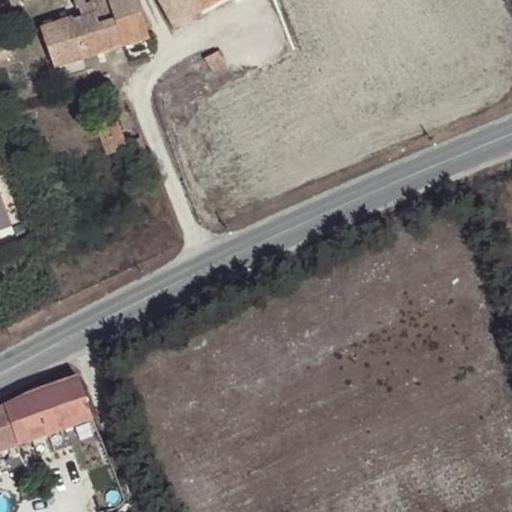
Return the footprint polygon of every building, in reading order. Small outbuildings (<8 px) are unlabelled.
[(84,56),(122,45),(106,0),(97,0),(92,2),(91,0),(73,0),(76,8),(78,8),(81,18),(72,21),(84,56)] [(106,0),(122,45),(148,37),(134,0),(106,0)] [(201,12),(194,0),(155,0),(156,1),(171,29),(201,12)] [(194,0),(201,12),(221,0),(194,0)] [(54,66),(84,56),(72,21),(71,17),(40,28),(54,66)] [(6,41),(0,43),(0,59),(10,56),(6,41)] [(215,52),(203,58),(210,73),(224,65),(215,52)] [(127,148),(126,144),(116,120),(97,128),(108,154),(126,148),(127,148)] [(141,138),(126,144),(127,148),(126,148),(129,157),(112,163),(116,175),(150,163),(141,138)] [(0,449),(90,417),(75,376),(14,397),(0,404),(0,449)]
